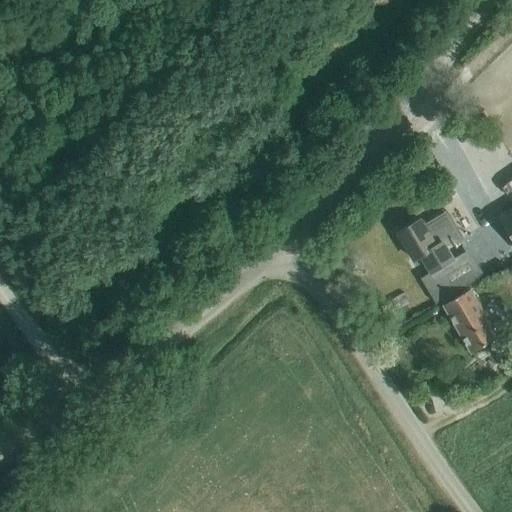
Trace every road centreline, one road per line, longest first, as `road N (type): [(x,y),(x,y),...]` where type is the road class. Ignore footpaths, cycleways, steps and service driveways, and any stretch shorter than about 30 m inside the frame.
road 1 (unclassified): [(281,254),(404,112),(486,0)]
road 2 (unclassified): [(454,511),(281,254)]
road 3 (unclassified): [(70,412),(281,254)]
road 4 (track): [(404,112),(511,28)]
road 5 (unclassified): [(70,412),(0,312)]
